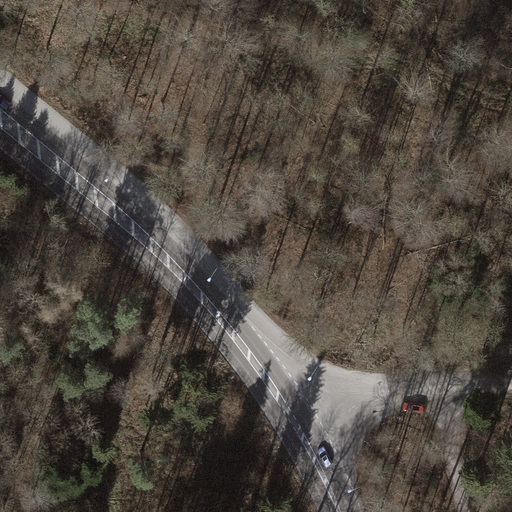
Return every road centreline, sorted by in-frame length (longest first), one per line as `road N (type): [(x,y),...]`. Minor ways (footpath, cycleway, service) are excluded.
road 1 (secondary): [(341,511),(308,443),(211,305),(103,195),(0,109)]
road 2 (track): [(446,383),(461,511)]
road 3 (track): [(446,383),(326,388)]
